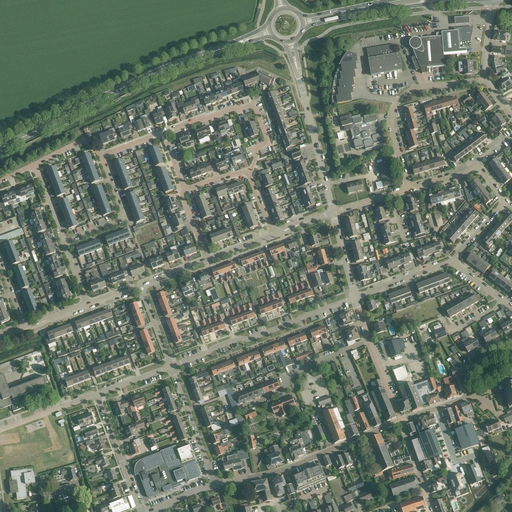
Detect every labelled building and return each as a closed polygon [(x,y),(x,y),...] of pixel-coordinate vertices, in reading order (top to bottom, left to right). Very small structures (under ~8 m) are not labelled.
[(469,16),(454,17),(455,24),(470,24),(469,16)] [(467,53),(466,48),(459,49),(459,42),(471,41),(473,27),(454,29),(454,32),(442,33),(439,33),(439,34),(436,34),(437,37),(418,39),(416,38),(414,39),(412,40),(410,42),(410,44),(410,46),(411,48),(413,50),(415,56),(411,58),(416,71),(420,69),(422,74),(427,73),(427,68),(445,67),(444,55),(448,55),(448,59),(454,58),(454,54),(467,53)] [(495,31),(494,39),(503,41),(504,33),(495,31)] [(367,49),(370,71),(371,76),(403,71),(400,54),(395,55),(394,45),(367,49)] [(342,60),(339,66),(353,64),(356,63),(358,63),(357,55),(348,52),(342,60)] [(498,57),(497,57),(492,56),(492,60),(492,62),(491,63),(493,68),(502,66),(501,62),(498,62),(498,61),(498,57)] [(463,62),(464,75),(472,74),(471,61),(463,62)] [(356,63),(353,64),(339,66),(336,74),(352,72),(354,71),(357,71),(356,63)] [(502,66),(493,68),(494,75),(499,74),(498,72),(504,71),(503,66),(502,66)] [(354,71),(352,72),(336,74),(333,82),(351,79),(353,79),(356,79),(354,71)] [(256,83),(259,82),(262,74),(259,73),(253,75),(256,83)] [(262,74),(259,82),(264,84),(267,77),(262,74)] [(508,74),(507,74),(503,77),(505,80),(499,83),(503,90),(507,87),(511,85),(507,78),(509,76),(508,74)] [(250,85),(256,83),(253,75),(248,77),(250,85)] [(238,84),(235,85),(238,93),(244,91),(241,84),(243,83),(240,76),(238,77),(239,79),(236,80),(238,84)] [(245,87),(250,85),(248,77),(242,79),(245,87)] [(269,86),(270,85),(272,79),(267,77),(264,84),(269,86)] [(353,79),(351,79),(333,82),(332,90),(352,87),(354,86),(353,79)] [(233,95),(228,82),(227,80),(226,81),(227,83),(225,83),(227,88),(224,89),(227,97),(233,95)] [(228,82),(233,95),(238,93),(235,85),(233,86),(232,84),(231,84),(230,81),(228,82)] [(222,99),(227,97),(224,89),(224,87),(221,88),(220,85),(217,86),(222,99)] [(218,94),(214,95),(217,102),(223,100),(222,99),(217,86),(215,87),(218,94)] [(348,95),(351,95),(353,94),(352,87),(332,90),(332,98),(348,95)] [(212,104),(217,102),(214,95),(212,96),(210,91),(207,92),(208,94),(212,104)] [(267,95),(269,100),(277,97),(276,95),(278,94),(277,91),(267,95)] [(478,103),(486,97),(482,93),(476,97),(478,100),(477,101),(478,103)] [(202,95),(199,96),(202,104),(205,103),(206,106),(212,104),(208,94),(203,96),(202,95)] [(351,95),(348,95),(332,98),(332,105),(352,102),(351,95)] [(465,105),(471,100),(468,96),(462,101),(465,105)] [(277,97),(269,100),(271,106),(281,102),(280,99),(278,100),(277,97)] [(489,102),(486,97),(478,103),(479,105),(481,104),(483,106),(489,102)] [(199,104),(198,99),(197,98),(191,100),(192,102),(188,104),(191,112),(197,110),(196,105),(199,104)] [(449,107),(452,106),(453,106),(451,100),(450,98),(447,99),(447,98),(445,98),(447,108),(449,107)] [(452,106),(453,109),(454,112),(459,111),(458,108),(459,108),(457,98),(451,100),(453,106),(452,106)] [(170,102),(171,105),(168,106),(170,109),(166,111),(170,120),(176,117),(175,113),(177,112),(175,105),(173,101),(173,100),(170,102)] [(271,106),(273,111),(281,108),(280,105),(282,105),(281,102),(271,106)] [(485,112),(488,109),(492,106),(489,102),(483,106),(485,108),(483,109),(485,112)] [(191,112),(188,104),(184,105),(183,103),(177,105),(180,111),(183,110),(185,114),(191,112)] [(432,112),(430,106),(424,108),(427,117),(433,115),(432,112)] [(162,109),(161,107),(158,108),(158,110),(157,111),(158,114),(153,116),(157,125),(164,122),(162,116),(165,115),(162,109)] [(281,108),(273,111),(275,116),(285,113),(284,110),(282,110),(281,108)] [(414,112),(412,112),(411,109),(405,111),(404,111),(405,115),(403,115),(404,117),(413,114),(419,113),(418,110),(414,111),(414,112)] [(275,116),(277,122),(285,119),(284,116),(286,115),(285,113),(275,116)] [(351,130),(353,138),(352,139),(352,142),(354,143),(356,149),(363,147),(363,146),(365,146),(366,150),(369,149),(373,148),(372,144),(374,144),(374,145),(382,143),(380,136),(379,135),(377,135),(376,132),(378,131),(379,130),(378,126),(377,125),(376,122),(377,121),(375,114),(364,117),(364,118),(361,119),(360,115),(355,117),(352,117),(351,114),(347,115),(347,116),(340,118),(342,127),(344,126),(345,132),(351,130)] [(493,114),(489,117),(488,118),(491,122),(493,121),(495,124),(502,119),(498,114),(495,116),(493,114)] [(147,118),(141,121),(144,130),(151,127),(147,118)] [(258,135),(254,123),(248,125),(246,119),(242,121),(245,129),(247,128),(251,138),(258,135)] [(279,127),(289,123),(288,120),(286,121),(285,119),(277,122),(279,127)] [(506,124),(502,119),(495,124),(492,127),(494,129),(495,129),(496,129),(499,132),(504,129),(502,126),(506,124)] [(144,130),(141,121),(135,123),(138,132),(144,130)] [(227,121),(222,123),(226,132),(230,131),(231,133),(234,132),(232,126),(229,127),(227,121)] [(132,129),(131,124),(130,122),(125,124),(126,129),(120,131),(122,138),(131,135),(129,130),(132,129)] [(221,134),(226,132),(222,123),(217,124),(219,131),(216,132),(219,138),(222,136),(221,134)] [(278,128),(280,133),(287,130),(286,127),(290,125),(289,123),(279,127),(278,128)] [(429,126),(431,134),(438,132),(435,124),(429,126)] [(212,135),(210,131),(208,126),(204,128),(204,129),(196,132),(199,141),(209,137),(208,136),(212,135)] [(106,134),(109,143),(116,140),(114,137),(117,136),(114,128),(109,130),(109,133),(106,134)] [(287,130),(280,133),(282,138),(291,135),(290,132),(288,132),(287,130)] [(189,140),(186,133),(181,135),(181,136),(179,137),(182,144),(186,143),(187,148),(195,145),(192,139),(189,140)] [(478,134),(477,135),(482,142),(487,139),(482,133),(479,135),(478,134)] [(100,136),(99,134),(96,135),(99,143),(102,142),(103,145),(109,143),(106,134),(100,136)] [(282,138),(284,144),(291,141),(290,138),(292,137),(291,135),(282,138)] [(478,146),(482,142),(477,135),(474,137),(475,138),(473,139),(478,146)] [(474,149),(478,146),(473,139),(471,141),(470,140),(468,141),(474,149)] [(286,149),(287,149),(287,151),(292,149),(291,147),(295,146),(294,142),(292,143),(291,141),(284,144),(286,149)] [(469,152),(474,149),(468,141),(466,143),(467,144),(465,146),(469,152)] [(434,147),(435,149),(435,150),(438,149),(442,155),(445,153),(445,152),(442,147),(441,145),(440,143),(434,144),(435,147),(434,147)] [(511,146),(511,145),(503,151),(505,154),(511,148),(511,146)] [(469,152),(465,146),(462,148),(461,146),(459,148),(465,156),(469,152)] [(152,156),(160,153),(158,148),(149,151),(152,156)] [(461,159),(465,156),(459,148),(457,149),(458,151),(456,153),(461,159)] [(235,154),(239,164),(244,162),(241,156),(244,155),(242,149),(237,151),(237,153),(235,154)] [(302,156),(302,157),(303,157),(300,149),(293,152),(292,149),(287,151),(286,151),(287,154),(291,153),(293,159),(302,156)] [(489,164),(493,169),(500,164),(501,163),(500,161),(498,162),(496,160),(503,155),(501,152),(491,160),(492,162),(489,164)] [(160,153),(152,156),(154,162),(162,158),(160,153)] [(239,164),(235,154),(230,155),(229,153),(226,154),(229,160),(231,159),(234,166),(239,164)] [(456,162),(461,159),(456,153),(454,155),(453,153),(450,155),(456,162)] [(81,160),(75,162),(76,165),(83,163),(92,159),(90,154),(81,157),(83,160),(81,161),(81,160)] [(229,160),(226,154),(223,155),(224,158),(219,160),(223,169),(228,168),(226,161),(229,160)] [(440,157),(438,158),(440,167),(446,166),(443,158),(440,159),(440,157)] [(162,158),(154,162),(156,167),(164,164),(162,158)] [(94,165),(92,159),(83,163),(85,168),(94,165)] [(218,171),(223,169),(219,160),(217,161),(217,160),(216,159),(214,160),(214,159),(211,160),(213,166),(216,165),(218,171)] [(280,159),(275,161),(278,168),(283,166),(283,168),(285,167),(285,166),(284,164),(282,165),(280,159)] [(116,169),(125,166),(123,160),(114,163),(116,169)] [(430,170),(435,169),(433,161),(430,162),(429,160),(427,161),(430,170)] [(299,164),(295,166),(297,171),(306,168),(304,162),(303,163),(302,161),(298,163),(299,164)] [(206,162),(203,163),(207,173),(212,171),(210,164),(207,165),(206,162)] [(504,169),(500,164),(493,169),(497,174),(504,169)] [(85,168),(87,173),(96,170),(94,165),(85,168)] [(125,166),(116,169),(118,174),(127,171),(125,166)] [(196,166),(193,167),(197,177),(202,175),(200,168),(197,169),(196,166)] [(380,168),(385,187),(393,185),(388,166),(380,168)] [(49,176),(57,173),(55,167),(47,170),(49,176)] [(165,168),(161,170),(157,172),(159,177),(167,174),(165,168)] [(297,171),(298,176),(307,173),(306,168),(297,171)] [(497,174),(501,179),(507,174),(504,169),(497,174)] [(87,173),(89,179),(98,176),(96,170),(87,173)] [(127,171),(118,174),(121,180),(129,177),(127,171)] [(57,173),(49,176),(51,181),(59,178),(57,173)] [(309,178),(307,173),(298,176),(300,181),(309,178)] [(167,174),(159,177),(161,182),(169,179),(167,174)] [(507,174),(501,179),(504,184),(511,179),(507,174)] [(100,181),(98,176),(89,179),(91,184),(100,181)] [(129,177),(121,180),(122,185),(131,182),(129,177)] [(59,178),(51,181),(53,186),(61,183),(59,178)] [(311,183),(309,178),(300,181),(302,186),(296,188),(297,191),(306,188),(305,185),(311,183)] [(169,179),(161,182),(163,188),(171,185),(169,179)] [(474,190),(481,185),(477,180),(471,185),(474,190)] [(131,182),(122,185),(125,191),(133,188),(131,182)] [(361,182),(352,184),(347,185),(346,184),(349,194),(355,193),(354,192),(357,191),(357,192),(363,191),(364,191),(361,182)] [(61,183),(53,186),(55,192),(63,189),(61,183)] [(240,193),(245,191),(242,183),(237,185),(240,193)] [(171,185),(163,188),(165,193),(174,190),(171,185)] [(240,193),(237,185),(232,187),(235,195),(240,193)] [(481,185),(474,190),(478,195),(485,190),(481,185)] [(31,186),(25,188),(29,198),(31,197),(30,195),(34,193),(31,186)] [(95,195),(104,192),(102,186),(93,189),(95,195)] [(454,186),(451,187),(455,199),(464,196),(462,190),(459,191),(458,189),(455,190),(454,186)] [(232,187),(227,188),(227,189),(229,195),(229,197),(235,195),(232,187)] [(449,201),(455,199),(451,187),(449,188),(450,192),(447,193),(449,201)] [(21,195),(18,196),(20,203),(23,202),(28,200),(27,200),(29,199),(29,198),(25,188),(19,190),(21,195)] [(224,197),(221,188),(216,190),(219,199),(224,197)] [(297,191),(298,194),(301,193),(303,198),(311,195),(310,190),(307,191),(306,188),(297,191)] [(63,189),(55,192),(57,197),(65,194),(63,189)] [(267,198),(275,195),(272,189),(264,192),(267,198)] [(443,189),(440,190),(445,207),(447,206),(447,205),(446,201),(449,201),(447,193),(444,193),(443,189)] [(438,195),(435,196),(438,204),(441,203),(442,206),(443,207),(445,207),(440,190),(437,191),(438,195)] [(482,200),(489,195),(485,190),(478,195),(482,200)] [(13,192),(7,195),(11,205),(13,204),(14,205),(20,203),(18,196),(15,197),(13,192)] [(104,192),(95,195),(97,200),(106,197),(104,192)] [(129,201),(137,198),(135,193),(127,196),(129,201)] [(429,207),(438,204),(435,196),(432,197),(431,193),(428,194),(430,199),(427,200),(429,207)] [(0,202),(2,209),(5,208),(4,205),(7,203),(8,206),(11,205),(7,195),(1,197),(3,202),(0,202)] [(269,205),(277,201),(275,195),(267,198),(269,205)] [(302,204),(313,200),(311,195),(303,198),(304,202),(301,203),(302,204)] [(482,204),(484,203),(486,205),(492,200),(489,195),(482,200),(480,202),(482,204)] [(196,199),(198,204),(206,201),(204,196),(196,199)] [(404,208),(416,205),(414,196),(407,198),(408,201),(407,201),(408,204),(404,205),(404,208)] [(106,197),(97,200),(99,206),(108,202),(106,197)] [(169,197),(164,198),(162,199),(164,202),(166,202),(168,207),(178,203),(178,201),(175,202),(174,198),(170,199),(169,197)] [(129,201),(131,207),(139,204),(137,198),(129,201)] [(59,202),(61,208),(69,205),(67,199),(59,202)] [(313,200),(302,204),(303,206),(305,206),(306,209),(315,205),(313,200)] [(206,201),(198,204),(200,209),(208,206),(206,201)] [(271,211),(280,208),(277,201),(269,205),(271,211)] [(101,211),(110,208),(108,202),(99,206),(101,211)] [(168,207),(169,209),(166,210),(167,212),(169,216),(175,213),(174,211),(178,209),(176,205),(179,204),(178,203),(168,207)] [(133,212),(141,209),(139,204),(131,207),(133,212)] [(61,208),(63,213),(71,210),(69,205),(61,208)] [(416,205),(404,208),(405,211),(409,210),(410,213),(412,212),(413,215),(419,213),(416,205)] [(208,206),(200,209),(202,214),(210,211),(208,206)] [(244,214),(252,211),(250,206),(242,209),(244,214)] [(377,216),(389,213),(388,210),(384,211),(383,208),(382,209),(381,206),(374,208),(377,216)] [(271,211),(274,217),(282,214),(281,211),(283,210),(282,207),(280,208),(271,211)] [(110,208),(101,211),(103,216),(112,213),(110,208)] [(133,212),(135,218),(143,215),(141,209),(133,212)] [(71,210),(63,213),(65,219),(73,216),(71,210)] [(472,210),(468,215),(474,220),(478,216),(472,210)] [(210,211),(202,214),(203,220),(212,217),(210,211)] [(252,211),(244,214),(246,219),(254,216),(252,211)] [(436,212),(434,213),(434,216),(435,219),(436,221),(437,224),(438,227),(444,226),(443,223),(443,222),(442,220),(441,217),(441,214),(440,211),(439,211),(436,212)] [(30,215),(32,220),(42,216),(41,214),(39,214),(38,212),(30,215)] [(176,216),(175,213),(169,216),(171,222),(172,224),(174,223),(184,220),(184,218),(181,219),(180,215),(176,216)] [(389,213),(377,216),(380,225),(386,223),(385,220),(387,220),(386,217),(390,216),(389,213)] [(419,213),(413,215),(413,218),(412,219),(413,222),(409,223),(410,226),(422,222),(419,213)] [(282,214),(274,217),(276,223),(284,220),(282,214)] [(511,217),(508,214),(503,219),(510,224),(511,226),(511,217)] [(137,223),(141,221),(145,220),(143,215),(135,218),(137,223)] [(470,225),(474,220),(468,215),(464,219),(470,225)] [(34,224),(42,221),(41,219),(43,218),(42,216),(32,220),(29,221),(31,226),(34,225),(34,224)] [(65,219),(67,224),(75,221),(73,216),(65,219)] [(248,224),(256,221),(254,216),(246,219),(248,224)] [(347,226),(355,224),(353,218),(345,220),(347,226)] [(466,230),(470,225),(464,219),(460,224),(466,230)] [(510,224),(503,219),(499,223),(506,229),(510,224)] [(175,233),(177,232),(181,230),(180,227),(184,226),(183,222),(185,221),(184,220),(174,223),(176,228),(173,229),(175,233)] [(77,226),(75,221),(67,224),(69,229),(77,226)] [(256,221),(248,224),(250,229),(258,226),(256,221)] [(415,230),(423,228),(422,222),(410,226),(410,229),(414,227),(415,230)] [(379,232),(382,232),(382,234),(394,230),(393,227),(389,229),(388,226),(387,226),(386,223),(380,225),(380,226),(377,226),(379,232)] [(504,231),(506,229),(499,223),(495,228),(501,233),(504,235),(506,233),(504,231)] [(355,224),(347,226),(348,232),(356,230),(355,224)] [(462,234),(466,230),(460,224),(457,226),(456,225),(454,227),(455,229),(462,234)] [(46,225),(35,229),(37,234),(46,231),(45,228),(47,227),(46,225)] [(232,234),(234,233),(232,228),(225,231),(228,239),(233,237),(232,234)] [(423,228),(415,230),(416,233),(412,234),(413,237),(425,234),(423,228)] [(495,228),(491,232),(497,238),(501,233),(495,228)] [(455,229),(451,233),(458,239),(462,234),(455,229)] [(122,232),(125,240),(130,238),(127,230),(122,232)] [(356,230),(348,232),(350,238),(358,237),(356,230)] [(394,230),(382,234),(384,240),(392,237),(391,234),(395,233),(394,230)] [(228,239),(225,231),(220,233),(223,241),(228,239)] [(453,244),(458,239),(451,233),(449,231),(447,234),(449,236),(447,238),(453,244)] [(125,240),(122,232),(117,234),(120,242),(125,240)] [(491,232),(487,237),(493,243),(497,238),(491,232)] [(223,241),(220,233),(215,235),(218,243),(223,241)] [(111,236),(114,244),(120,242),(117,234),(111,236)] [(218,243),(215,235),(210,237),(213,245),(218,243)] [(106,238),(107,243),(109,246),(114,244),(111,236),(106,238)] [(316,247),(318,247),(323,245),(321,241),(318,242),(317,237),(310,239),(312,247),(315,246),(316,247)] [(392,237),(384,240),(386,245),(398,242),(397,239),(393,240),(392,237)] [(489,247),(493,243),(487,237),(483,242),(485,244),(483,246),(489,251),(491,249),(489,247)] [(51,238),(40,242),(42,247),(51,244),(50,241),(52,241),(51,238)] [(93,243),(96,251),(102,249),(99,241),(93,243)] [(187,244),(191,255),(197,253),(194,245),(191,246),(190,243),(190,241),(187,242),(187,244)] [(298,247),(297,245),(295,241),(288,243),(290,249),(293,248),(295,253),(299,251),(297,247),(298,247)] [(6,250),(14,247),(12,242),(4,245),(6,250)] [(186,257),(191,255),(187,244),(185,245),(185,243),(180,245),(179,242),(178,243),(178,245),(181,253),(184,252),(186,257)] [(359,242),(356,243),(351,244),(353,250),(361,249),(359,242)] [(442,242),(434,245),(438,257),(441,256),(439,252),(442,251),(442,249),(445,248),(442,242)] [(96,251),(93,243),(88,245),(91,253),(96,251)] [(91,253),(88,245),(82,247),(85,255),(91,253)] [(177,251),(172,253),(175,261),(180,259),(178,254),(181,253),(178,245),(175,246),(177,251)] [(283,245),(276,248),(278,254),(283,252),(285,257),(288,256),(283,245)] [(434,245),(428,247),(431,255),(434,254),(435,258),(438,257),(434,245)] [(169,263),(175,261),(172,253),(167,255),(165,251),(163,251),(162,246),(160,247),(162,252),(165,259),(167,258),(169,263)] [(14,247),(6,250),(8,255),(16,252),(14,247)] [(85,255),(82,247),(77,249),(80,257),(85,255)] [(424,262),(427,261),(422,249),(416,252),(414,247),(412,248),(416,259),(419,257),(420,259),(423,258),(424,262)] [(422,249),(427,261),(430,260),(428,256),(431,255),(428,247),(422,249)] [(54,248),(44,252),(46,256),(54,253),(53,251),(55,250),(54,248)] [(274,255),(278,254),(276,248),(269,250),(273,262),(276,261),(274,255)] [(361,249),(353,250),(355,257),(362,255),(361,249)] [(324,250),(319,252),(312,254),(313,257),(319,255),(320,259),(326,258),(324,250)] [(16,252),(8,255),(10,260),(18,257),(16,252)] [(161,258),(155,260),(158,267),(164,265),(162,260),(165,259),(162,252),(159,253),(161,258)] [(269,266),(265,257),(264,252),(258,254),(260,261),(260,260),(263,259),(264,260),(263,261),(264,264),(265,263),(266,267),(269,266)] [(411,260),(414,259),(412,253),(403,256),(408,268),(410,267),(409,263),(412,262),(411,260)] [(466,261),(471,264),(476,257),(472,253),(466,261)] [(260,261),(258,254),(252,257),(254,263),(258,261),(261,269),(263,268),(260,260),(260,261)] [(362,255),(355,257),(356,263),(364,261),(362,255)] [(405,269),(408,268),(403,256),(398,258),(400,266),(403,265),(405,269)] [(18,257),(10,260),(12,266),(20,263),(18,257)] [(55,257),(51,259),(47,260),(49,265),(59,261),(58,259),(56,260),(55,257)] [(476,257),(471,264),(475,267),(481,260),(476,257)] [(126,279),(125,278),(129,277),(124,264),(121,258),(119,259),(121,265),(120,265),(122,271),(123,271),(123,272),(120,273),(118,269),(115,271),(119,282),(126,279)] [(328,265),(326,258),(320,259),(321,264),(316,265),(317,268),(328,265)] [(398,258),(392,261),(396,272),(399,271),(398,267),(400,266),(398,258)] [(153,269),(158,267),(155,260),(150,262),(153,269)] [(394,273),(396,272),(392,261),(390,261),(389,260),(388,260),(386,260),(385,262),(385,263),(383,264),(384,266),(382,267),(382,269),(385,268),(385,270),(388,269),(389,271),(392,269),(394,273)] [(475,267),(480,271),(485,263),(481,260),(475,267)] [(49,265),(50,270),(59,267),(58,264),(60,263),(59,261),(49,265)] [(240,277),(237,268),(235,263),(229,265),(232,271),(235,270),(238,278),(240,277)] [(490,267),(485,263),(480,271),(484,274),(490,267)] [(139,275),(136,267),(135,264),(132,265),(133,268),(130,270),(133,277),(139,275)] [(136,267),(139,275),(146,272),(143,265),(136,267)] [(232,271),(229,265),(224,267),(226,273),(229,272),(231,276),(232,280),(235,279),(232,271)] [(21,266),(18,268),(13,269),(15,274),(23,272),(21,266)] [(358,269),(359,276),(367,274),(366,267),(358,269)] [(108,273),(111,280),(113,284),(119,282),(115,271),(115,270),(108,273)] [(308,274),(312,284),(314,289),(322,285),(321,282),(325,281),(326,285),(334,283),(331,275),(324,277),(322,270),(317,271),(308,274)] [(63,271),(52,274),(50,275),(52,282),(57,280),(56,278),(63,276),(62,273),(63,273),(63,271)] [(494,282),(499,275),(494,271),(489,278),(494,282)] [(23,272),(15,274),(17,280),(25,277),(23,272)] [(93,292),(100,289),(97,282),(93,272),(91,273),(93,276),(94,278),(91,279),(92,282),(93,282),(94,283),(90,284),(90,285),(88,285),(90,290),(92,289),(93,292)] [(361,282),(367,280),(373,279),(371,273),(367,274),(359,276),(361,282)] [(209,279),(208,278),(207,274),(200,276),(200,279),(197,280),(198,283),(204,281),(206,284),(210,283),(208,279),(209,279)] [(447,274),(442,276),(445,284),(451,282),(447,274)] [(499,275),(494,282),(499,286),(504,279),(499,275)] [(437,277),(440,286),(445,284),(442,276),(437,277)] [(25,277),(17,280),(19,285),(27,282),(25,277)] [(437,277),(432,279),(435,288),(440,286),(437,277)] [(106,287),(104,282),(104,279),(97,282),(100,289),(106,287)] [(181,286),(183,294),(189,292),(187,287),(190,286),(191,290),(195,288),(195,290),(199,289),(197,284),(194,285),(192,279),(185,282),(186,284),(181,286)] [(435,288),(432,279),(426,281),(430,290),(435,288)] [(504,289),(509,283),(504,279),(499,286),(504,289)] [(28,284),(29,284),(30,284),(32,283),(31,280),(27,282),(19,285),(21,290),(29,287),(28,284)] [(426,281),(421,283),(425,292),(430,290),(426,281)] [(425,292),(421,283),(416,285),(419,294),(425,292)] [(59,293),(67,289),(67,287),(68,286),(68,284),(57,288),(59,293)] [(215,288),(209,290),(214,303),(220,301),(215,288)] [(412,297),(410,293),(409,288),(404,290),(407,299),(410,298),(411,299),(413,299),(412,297)] [(407,299),(404,290),(398,292),(402,301),(405,299),(406,302),(408,301),(407,300),(407,299)] [(24,299),(32,296),(30,291),(22,294),(24,299)] [(402,301),(398,292),(393,294),(397,302),(402,301)] [(71,293),(61,297),(63,302),(71,299),(70,296),(72,296),(71,293)] [(159,301),(166,298),(164,293),(157,295),(159,301)] [(397,302),(393,294),(388,296),(391,304),(394,303),(397,309),(395,310),(396,312),(400,311),(399,308),(399,306),(397,303),(397,302)] [(474,294),(469,296),(469,297),(474,305),(478,302),(474,294)] [(26,304),(34,301),(32,296),(24,299),(26,304)] [(474,305),(469,297),(464,299),(469,307),(474,305)] [(166,298),(159,301),(161,306),(168,304),(166,298)] [(469,307),(464,299),(459,302),(464,310),(469,307)] [(375,305),(379,303),(378,300),(367,303),(370,312),(377,310),(375,305)] [(28,309),(36,306),(34,301),(26,304),(28,309)] [(464,310),(459,302),(455,305),(459,313),(464,310)] [(131,311),(138,309),(136,303),(129,306),(131,311)] [(161,306),(164,312),(170,309),(168,304),(161,306)] [(459,313),(455,305),(450,307),(455,316),(459,313)] [(36,306),(28,309),(30,314),(38,311),(36,306)] [(450,307),(448,309),(446,307),(442,309),(445,318),(448,316),(450,318),(455,316),(450,307)] [(138,309),(131,311),(133,317),(140,314),(138,309)] [(170,309),(164,312),(166,317),(172,315),(170,309)] [(112,318),(111,315),(109,310),(104,312),(106,320),(107,323),(113,321),(112,318)] [(106,320),(104,312),(98,314),(101,322),(106,320)] [(341,318),(342,321),(352,318),(350,312),(338,317),(338,319),(341,318)] [(98,314),(92,317),(95,324),(101,322),(98,314)] [(136,322),(142,320),(140,314),(133,317),(136,322)] [(9,315),(0,317),(0,322),(0,323),(9,320),(8,318),(10,317),(9,315)] [(95,324),(92,317),(86,319),(89,326),(95,324)] [(341,327),(342,330),(348,328),(347,325),(354,323),(352,318),(342,321),(344,327),(341,327)] [(89,326),(86,319),(80,321),(83,328),(89,326)] [(167,322),(169,328),(176,325),(174,319),(167,322)] [(142,320),(136,322),(138,328),(144,325),(142,320)] [(484,320),(481,322),(492,340),(497,337),(493,329),(490,331),(484,320)] [(83,328),(80,321),(75,323),(77,331),(83,328)] [(486,343),(492,340),(481,322),(479,324),(482,329),(481,329),(483,331),(479,333),(481,337),(482,336),(486,343)] [(383,323),(379,325),(374,326),(377,334),(386,331),(383,323)] [(510,331),(506,323),(501,327),(505,334),(510,331)] [(70,325),(64,327),(67,335),(73,332),(70,325)] [(177,328),(176,325),(169,328),(172,333),(178,331),(183,329),(184,331),(187,330),(185,326),(182,327),(182,326),(177,328)] [(58,329),(61,337),(67,335),(64,327),(58,329)] [(327,333),(326,331),(325,327),(317,329),(320,335),(324,334),(326,339),(329,338),(327,333)] [(349,331),(348,328),(342,330),(344,336),(347,335),(348,337),(358,334),(356,328),(349,331)] [(444,328),(433,332),(437,340),(447,336),(444,328)] [(58,329),(53,331),(55,339),(61,337),(58,329)] [(320,335),(317,329),(310,332),(312,338),(313,338),(314,343),(317,342),(315,337),(320,335)] [(139,333),(141,338),(148,336),(146,330),(139,333)] [(45,337),(46,342),(47,345),(48,346),(56,343),(55,339),(53,331),(47,334),(48,336),(45,337)] [(172,333),(174,339),(180,336),(178,331),(172,333)] [(346,341),(348,346),(354,344),(353,341),(360,339),(358,334),(348,337),(349,340),(346,341)] [(150,341),(148,336),(141,338),(144,344),(150,341)] [(182,343),(190,340),(191,341),(191,342),(193,341),(192,340),(191,337),(190,338),(189,337),(182,339),(180,336),(174,339),(176,344),(182,342),(182,343)] [(469,342),(473,350),(479,346),(475,339),(469,342)] [(396,340),(392,342),(387,344),(392,358),(401,355),(396,340)] [(144,344),(146,349),(152,347),(150,341),(144,344)] [(287,354),(290,353),(287,344),(285,345),(284,342),(278,344),(283,358),(286,357),(283,350),(286,349),(287,354)] [(468,353),(473,350),(469,342),(464,345),(468,353)] [(285,362),(283,358),(278,344),(273,346),(275,353),(276,356),(279,355),(284,368),(287,366),(286,366),(285,362)] [(154,353),(152,347),(146,349),(148,355),(154,353)] [(262,350),(264,355),(265,357),(267,356),(268,359),(269,359),(271,358),(272,362),(272,361),(267,348),(262,350)] [(353,360),(361,357),(360,354),(358,355),(356,350),(351,352),(353,360)] [(258,352),(253,354),(255,361),(256,363),(262,361),(258,352)] [(125,358),(121,359),(124,366),(130,364),(126,354),(124,355),(125,358)] [(239,367),(242,366),(244,372),(247,371),(242,358),(237,360),(239,367)] [(451,371),(452,373),(453,378),(459,376),(457,369),(458,368),(453,361),(452,361),(452,360),(451,360),(450,358),(447,360),(449,363),(449,362),(451,364),(454,368),(454,370),(451,371)] [(118,369),(124,366),(121,359),(115,361),(118,369)] [(461,367),(455,360),(455,359),(452,361),(453,361),(458,368),(457,369),(459,376),(464,374),(462,367),(461,367)] [(113,371),(118,369),(115,361),(110,363),(113,371)] [(227,363),(232,377),(235,376),(232,369),(235,368),(236,370),(238,369),(236,365),(235,366),(233,361),(227,363)] [(107,373),(113,371),(110,363),(104,365),(107,373)] [(227,363),(222,365),(225,372),(227,371),(230,378),(232,377),(227,363)] [(107,373),(104,365),(98,368),(101,375),(107,373)] [(217,367),(222,381),(224,380),(223,376),(226,375),(225,372),(222,365),(217,367)] [(392,371),(399,388),(403,397),(404,399),(397,402),(401,414),(412,410),(412,412),(423,408),(422,405),(421,403),(413,385),(413,384),(410,377),(409,378),(404,366),(392,371)] [(211,369),(213,374),(214,376),(217,375),(218,377),(220,382),(222,381),(217,367),(211,369)] [(95,377),(101,375),(98,368),(92,370),(95,377)] [(82,374),(85,381),(90,379),(88,372),(82,374)] [(189,380),(191,385),(197,383),(196,380),(208,376),(206,372),(194,376),(195,378),(189,380)] [(85,381),(82,374),(76,376),(79,384),(85,381)] [(0,409),(11,406),(13,412),(24,408),(23,408),(19,397),(46,387),(45,384),(48,383),(46,377),(35,381),(34,378),(24,381),(23,381),(20,382),(20,383),(8,388),(3,375),(0,376),(0,394),(1,397),(0,397),(0,409)] [(60,375),(57,376),(62,387),(66,385),(64,380),(62,381),(60,375)] [(79,384),(76,376),(70,378),(73,386),(79,384)] [(73,386),(70,378),(64,380),(66,385),(67,388),(73,386)] [(206,380),(197,383),(191,385),(193,391),(199,389),(198,386),(202,384),(212,380),(211,378),(206,380)] [(427,380),(431,392),(426,394),(427,397),(428,403),(429,405),(429,406),(440,402),(437,394),(435,395),(434,391),(435,391),(436,393),(438,392),(433,378),(427,380)] [(277,380),(272,382),(275,390),(280,388),(277,380)] [(379,380),(375,382),(372,383),(375,389),(381,386),(379,380)] [(428,381),(414,386),(415,389),(419,397),(421,403),(422,405),(428,403),(427,397),(426,394),(431,392),(428,381)] [(443,384),(436,386),(439,393),(444,391),(447,400),(459,396),(455,384),(452,385),(451,381),(444,383),(446,389),(445,390),(443,384)] [(275,390),(272,382),(267,383),(270,392),(275,390)] [(511,382),(502,386),(499,386),(498,387),(499,390),(500,391),(503,390),(509,409),(511,413),(503,417),(506,423),(508,422),(510,424),(511,423),(511,382)] [(262,385),(261,385),(265,394),(270,392),(267,383),(262,385)] [(193,391),(196,397),(205,393),(204,390),(211,388),(210,385),(207,386),(199,389),(193,391)] [(256,387),(260,396),(265,394),(265,395),(265,394),(261,385),(256,387)] [(256,387),(251,389),(255,398),(260,396),(256,387)] [(362,387),(356,390),(358,396),(364,393),(362,387)] [(383,388),(382,389),(371,393),(380,413),(383,412),(387,422),(396,418),(383,388)] [(255,398),(251,389),(246,391),(250,400),(255,398)] [(246,391),(241,393),(245,402),(250,400),(246,391)] [(198,403),(203,401),(204,401),(203,397),(207,396),(206,395),(210,394),(209,392),(205,393),(196,397),(198,403)] [(245,402),(241,393),(236,395),(239,404),(245,402)] [(361,397),(367,411),(374,408),(368,394),(365,395),(361,397)] [(140,405),(140,407),(145,406),(141,395),(140,395),(138,396),(137,396),(137,397),(131,399),(134,407),(140,405)] [(281,401),(270,405),(274,414),(279,412),(282,417),(287,415),(285,409),(295,405),(291,396),(281,400),(281,401)] [(329,396),(318,401),(320,407),(328,404),(330,409),(331,411),(324,414),(323,415),(331,434),(333,440),(335,444),(346,440),(343,431),(342,429),(345,428),(343,424),(337,409),(334,401),(332,402),(329,396)] [(355,398),(351,400),(355,411),(360,409),(355,398)] [(128,407),(128,406),(126,401),(120,403),(114,405),(118,417),(124,414),(121,406),(123,406),(124,408),(128,407)] [(350,416),(351,416),(355,414),(350,401),(345,402),(350,416)] [(460,406),(462,410),(464,415),(473,411),(469,402),(460,406)] [(208,407),(200,410),(201,411),(203,417),(211,414),(208,408),(208,407)] [(452,408),(454,413),(458,425),(456,425),(466,454),(480,449),(472,425),(465,428),(458,407),(452,408)] [(374,408),(367,411),(374,428),(381,425),(374,408)] [(447,410),(443,411),(448,425),(452,424),(453,423),(456,422),(453,414),(451,409),(447,410)] [(255,410),(244,414),(247,420),(248,420),(248,421),(250,425),(254,423),(253,419),(253,418),(257,416),(255,410)] [(364,413),(361,414),(360,412),(355,413),(356,416),(363,432),(370,429),(364,413)] [(79,426),(93,421),(90,413),(90,414),(80,418),(80,417),(77,418),(79,426)] [(203,417),(205,422),(213,419),(215,419),(214,417),(212,417),(211,414),(203,417)] [(428,428),(437,425),(433,415),(424,418),(428,428)] [(351,416),(346,418),(342,419),(343,422),(350,439),(359,435),(351,416)] [(416,421),(421,435),(430,432),(428,428),(424,418),(416,421)] [(211,427),(213,431),(221,428),(218,421),(214,423),(213,420),(213,419),(205,422),(207,428),(211,427)] [(314,421),(309,423),(317,442),(325,439),(321,427),(317,429),(314,421)] [(501,428),(500,425),(498,421),(483,427),(483,430),(484,430),(485,433),(487,432),(488,434),(501,428)] [(406,426),(410,437),(417,434),(413,423),(406,426)] [(134,426),(128,428),(124,429),(127,439),(133,436),(131,431),(135,430),(134,426)] [(86,427),(80,430),(81,433),(84,432),(86,438),(98,434),(95,427),(87,430),(86,427)] [(217,435),(216,436),(211,438),(214,445),(220,442),(218,438),(230,434),(229,431),(231,430),(230,427),(226,429),(221,431),(222,433),(217,435)] [(293,447),(294,449),(295,449),(298,458),(304,455),(303,450),(300,445),(296,446),(295,444),(299,442),(300,443),(303,442),(301,437),(299,437),(298,434),(301,433),(300,431),(297,432),(298,434),(294,436),(295,439),(290,441),(291,445),(292,445),(293,447)] [(416,438),(412,439),(412,441),(420,463),(429,460),(430,459),(439,456),(438,454),(437,452),(437,451),(437,450),(436,449),(436,448),(435,447),(435,446),(435,445),(434,444),(434,443),(433,440),(432,439),(432,438),(431,436),(431,435),(430,434),(430,432),(421,435),(421,436),(422,438),(420,439),(419,437),(416,438)] [(250,435),(248,436),(250,450),(256,449),(254,437),(251,438),(250,435)] [(385,444),(380,435),(369,440),(382,472),(394,467),(386,447),(387,447),(388,449),(394,446),(392,441),(385,444)] [(87,447),(90,446),(92,451),(97,449),(98,451),(105,448),(102,440),(101,440),(100,437),(85,443),(87,447)] [(148,440),(147,441),(150,449),(151,449),(152,452),(157,449),(156,447),(157,446),(155,442),(154,438),(148,440)] [(139,448),(137,449),(136,446),(141,445),(139,439),(133,441),(134,444),(129,446),(130,450),(131,450),(131,451),(131,452),(132,456),(139,453),(141,452),(139,448)] [(134,470),(134,471),(134,472),(134,473),(134,474),(135,475),(135,476),(137,476),(139,475),(147,496),(147,497),(148,498),(149,498),(150,498),(165,492),(168,491),(170,490),(181,486),(180,485),(185,483),(186,483),(187,483),(188,483),(188,482),(199,477),(200,477),(200,476),(200,475),(188,441),(175,446),(160,452),(135,461),(136,464),(135,465),(135,466),(134,467),(134,468),(134,469),(134,470)] [(231,447),(230,444),(222,447),(221,447),(215,449),(218,457),(224,454),(223,450),(227,448),(231,447)] [(265,459),(266,460),(268,466),(271,465),(271,466),(276,465),(279,464),(284,462),(281,453),(280,454),(278,446),(264,451),(266,458),(265,459)] [(292,457),(294,461),(294,462),(299,460),(298,458),(295,449),(294,449),(293,447),(289,449),(292,457)] [(234,456),(230,457),(233,469),(233,471),(243,469),(241,461),(249,459),(248,454),(247,449),(237,453),(237,452),(233,453),(234,456)] [(397,449),(390,452),(392,457),(396,456),(395,454),(399,453),(397,449)] [(480,457),(483,468),(491,466),(487,455),(489,455),(488,452),(484,453),(484,456),(480,457)] [(348,454),(342,457),(346,467),(349,474),(346,467),(352,465),(354,469),(355,469),(352,462),(351,462),(348,454)] [(365,455),(356,459),(358,464),(367,460),(365,455)] [(411,461),(409,455),(393,459),(395,465),(411,461)] [(102,467),(105,466),(109,465),(106,456),(95,461),(96,465),(101,464),(102,467)] [(332,465),(329,456),(323,458),(326,467),(332,465)] [(342,457),(342,456),(335,459),(338,466),(337,466),(340,473),(341,472),(340,469),(346,467),(342,457)] [(228,463),(224,464),(225,470),(233,469),(230,457),(227,457),(228,463)] [(420,464),(423,473),(432,469),(432,468),(439,465),(437,458),(420,464)] [(442,462),(445,471),(450,469),(447,460),(442,462)] [(412,465),(407,466),(391,471),(394,480),(415,474),(412,465)] [(320,466),(315,468),(320,481),(326,479),(320,466)] [(71,468),(61,471),(62,476),(66,475),(67,480),(70,480),(70,481),(76,479),(75,474),(73,468),(71,469),(71,468)] [(320,481),(315,468),(310,471),(315,483),(320,481)] [(476,468),(468,471),(472,482),(480,479),(483,478),(479,469),(477,470),(476,468)] [(12,482),(10,483),(11,493),(16,493),(17,500),(22,500),(27,499),(27,498),(32,497),(32,490),(26,491),(25,484),(32,484),(33,494),(39,493),(38,488),(38,483),(35,483),(34,479),(34,478),(34,474),(34,473),(33,473),(33,469),(26,470),(26,471),(24,471),(14,472),(14,473),(12,473),(12,477),(11,477),(12,482)] [(114,470),(109,472),(106,473),(106,474),(104,475),(106,479),(108,478),(109,482),(117,479),(114,470)] [(310,471),(304,473),(310,485),(315,483),(310,471)] [(310,485),(304,473),(299,475),(304,488),(310,485)] [(294,477),(299,490),(304,488),(299,475),(294,477)] [(446,475),(443,477),(443,476),(437,478),(439,482),(444,480),(445,484),(449,483),(449,481),(448,481),(446,475)] [(271,480),(274,488),(286,484),(283,476),(271,480)] [(419,489),(415,478),(390,486),(394,498),(419,489)] [(264,503),(267,502),(272,501),(267,480),(252,483),(252,486),(251,486),(252,491),(253,490),(254,493),(261,492),(263,499),(259,500),(260,503),(264,503)] [(362,481),(355,484),(357,489),(364,486),(362,481)] [(463,481),(452,485),(457,499),(470,495),(467,485),(465,486),(463,481)] [(436,482),(427,485),(430,493),(431,494),(442,490),(441,485),(437,486),(436,482)] [(106,491),(109,491),(110,494),(118,491),(116,485),(111,487),(110,484),(102,488),(98,489),(99,491),(100,491),(103,490),(103,491),(106,490),(106,491)] [(286,486),(286,484),(274,488),(277,497),(285,494),(282,487),(286,486)] [(349,492),(357,489),(355,484),(347,487),(349,492)] [(74,497),(70,485),(56,489),(59,501),(63,500),(64,500),(69,498),(74,497)] [(293,494),(294,500),(297,499),(292,485),(287,486),(289,496),(293,494)] [(120,497),(118,491),(110,494),(112,500),(109,501),(110,504),(116,501),(115,499),(120,497)] [(372,498),(370,494),(369,492),(359,497),(361,503),(372,498)] [(354,500),(351,494),(344,497),(348,505),(343,507),(345,511),(347,511),(353,509),(350,502),(354,500)] [(331,507),(332,511),(338,511),(336,505),(334,506),(329,495),(327,496),(327,497),(330,504),(331,507)] [(411,511),(426,507),(423,497),(400,505),(402,511),(411,511)] [(126,504),(124,498),(117,501),(119,507),(126,504)] [(227,509),(226,507),(224,502),(221,504),(219,498),(212,501),(214,507),(218,505),(220,510),(222,509),(223,511),(227,509)] [(433,502),(436,511),(446,511),(445,507),(445,506),(444,504),(442,499),(433,502)] [(101,511),(111,511),(111,510),(118,507),(116,501),(110,504),(99,508),(101,511)] [(320,511),(318,511),(314,501),(312,502),(312,503),(315,510),(315,511),(320,511)]
